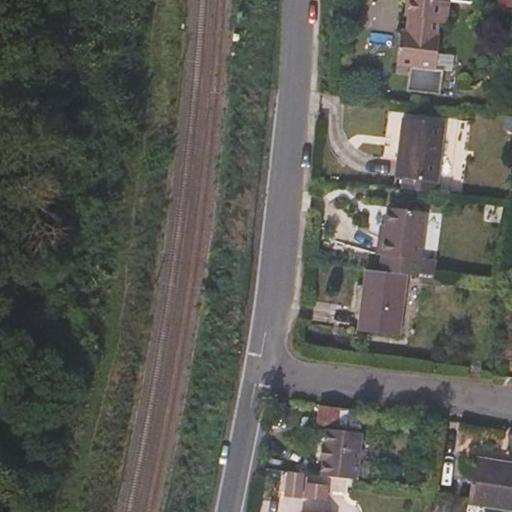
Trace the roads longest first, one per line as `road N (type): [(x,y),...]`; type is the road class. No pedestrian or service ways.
road 1 (residential): [(301,0),(262,374)]
road 2 (residential): [(511,398),(262,374)]
road 3 (residential): [(262,374),(231,511)]
